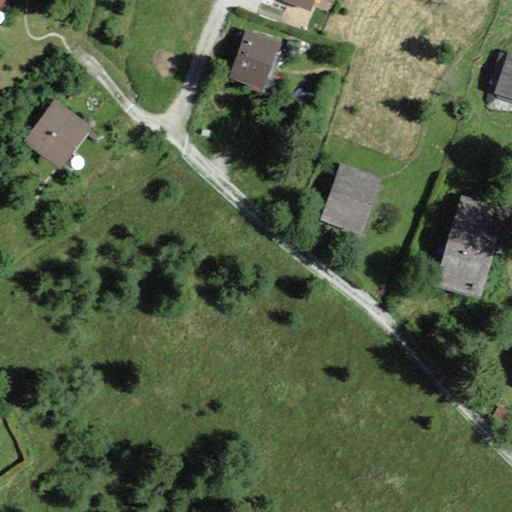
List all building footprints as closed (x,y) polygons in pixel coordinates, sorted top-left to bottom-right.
[(221,77),(251,88),(267,42),(237,31),(221,77)] [(481,98),(511,103),(511,53),(491,50),(481,98)] [(77,122),(42,98),(14,139),(50,163),(77,122)] [(313,220),(350,231),(358,206),(368,176),(331,165),(321,194),(313,220)] [(425,285),(467,298),(482,252),(495,208),(453,195),(439,238),(425,285)]
